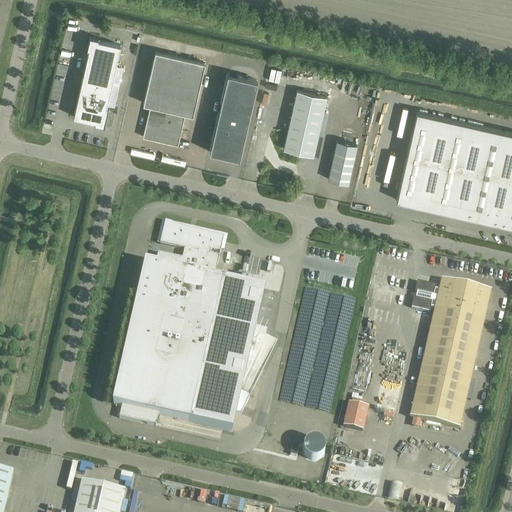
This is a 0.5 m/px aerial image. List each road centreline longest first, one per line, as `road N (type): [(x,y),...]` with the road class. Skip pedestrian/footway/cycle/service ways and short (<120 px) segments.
road 1 (unclassified): [(511,257),(113,168)]
road 2 (tertiary): [(359,511),(52,444)]
road 3 (unclassified): [(52,444),(113,168)]
road 4 (unclassified): [(0,142),(29,0)]
